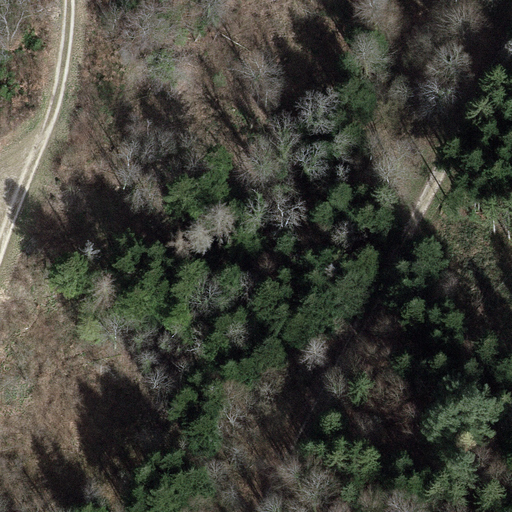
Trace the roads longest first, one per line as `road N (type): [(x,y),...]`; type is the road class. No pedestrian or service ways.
road 1 (track): [(511,42),(253,511)]
road 2 (track): [(0,253),(70,70),(70,0)]
